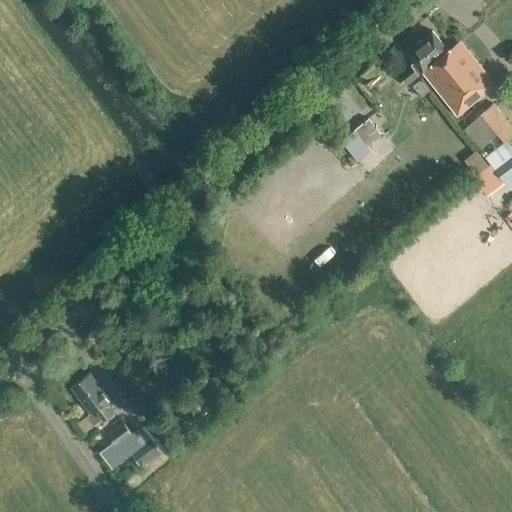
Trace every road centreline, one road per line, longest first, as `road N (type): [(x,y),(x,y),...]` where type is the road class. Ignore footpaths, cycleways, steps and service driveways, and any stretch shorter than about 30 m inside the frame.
road 1 (tertiary): [(0,369),(416,0)]
road 2 (track): [(13,357),(124,511)]
